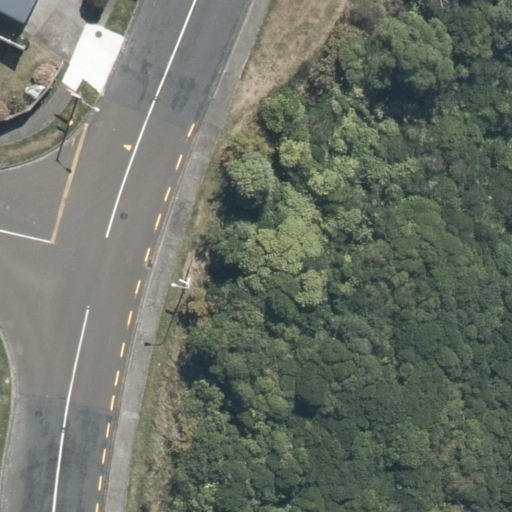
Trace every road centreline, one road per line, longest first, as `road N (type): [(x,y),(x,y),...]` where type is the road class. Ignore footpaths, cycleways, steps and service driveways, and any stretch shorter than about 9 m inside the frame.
road 1 (residential): [(97,262),(197,0)]
road 2 (residential): [(54,511),(97,262)]
